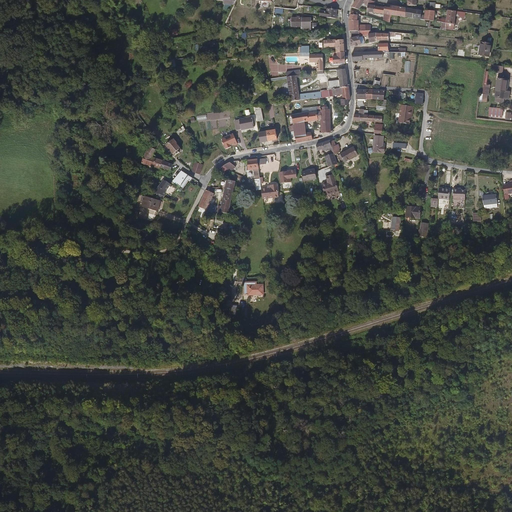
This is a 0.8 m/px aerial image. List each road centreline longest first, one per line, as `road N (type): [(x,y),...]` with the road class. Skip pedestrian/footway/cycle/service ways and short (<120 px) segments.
road 1 (track): [(511,492),(467,484),(331,485),(261,511)]
road 2 (residential): [(511,172),(426,159),(418,151),(422,92),(351,85)]
road 3 (residential): [(351,85),(343,130),(232,157),(203,181)]
road 4 (track): [(0,224),(149,252)]
